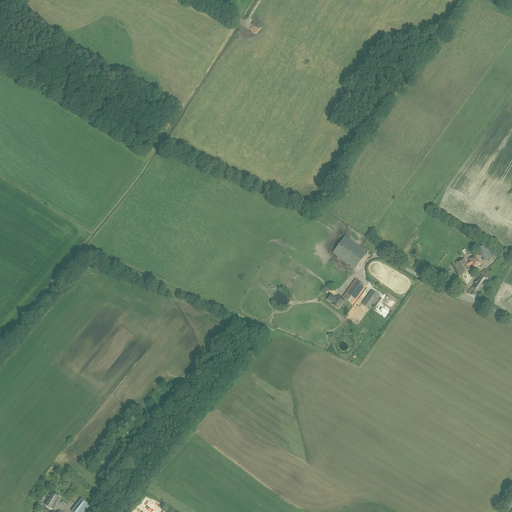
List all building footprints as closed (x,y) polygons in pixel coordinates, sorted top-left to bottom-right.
[(355,269),(367,252),(345,236),(333,253),(355,269)] [(493,256),(486,244),(478,248),(485,261),(493,256)] [(461,275),(471,269),(469,266),(472,264),(474,267),(480,263),(476,256),(470,260),(470,261),(467,262),(464,258),(455,263),(461,275)] [(340,286),(350,271),(345,268),(338,278),(336,276),(333,281),(340,286)] [(479,292),(488,278),(481,273),(472,287),(479,292)] [(366,287),(356,279),(342,297),(353,305),(366,287)] [(367,312),(379,296),(371,290),(360,307),(367,312)] [(385,293),(374,308),(387,317),(398,301),(385,293)] [(332,304),(338,309),(343,302),(345,303),(346,301),(342,297),(341,296),(340,297),(339,296),(338,298),(337,297),(336,298),(331,294),(327,300),(333,303),(332,304)] [(53,510),(60,497),(51,491),(43,504),(53,510)] [(75,511),(84,511),(90,504),(84,500),(75,511)]
